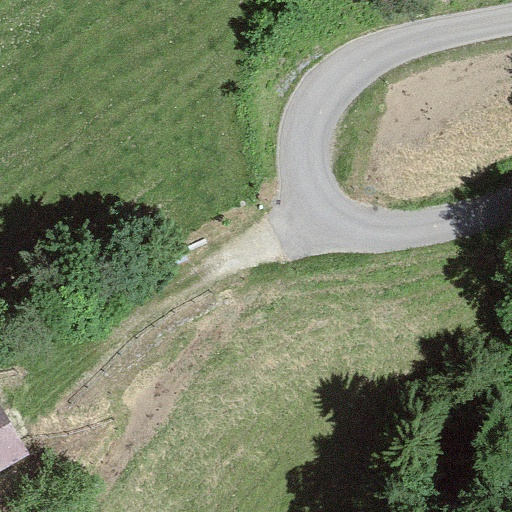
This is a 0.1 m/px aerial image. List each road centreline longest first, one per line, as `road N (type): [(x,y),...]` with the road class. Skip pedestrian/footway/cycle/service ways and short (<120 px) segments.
road 1 (unclassified): [(511,21),(402,44),(352,67),(320,101),(306,164),(320,204),(369,231),(423,228),(511,205)]
road 2 (track): [(320,204),(84,367)]
